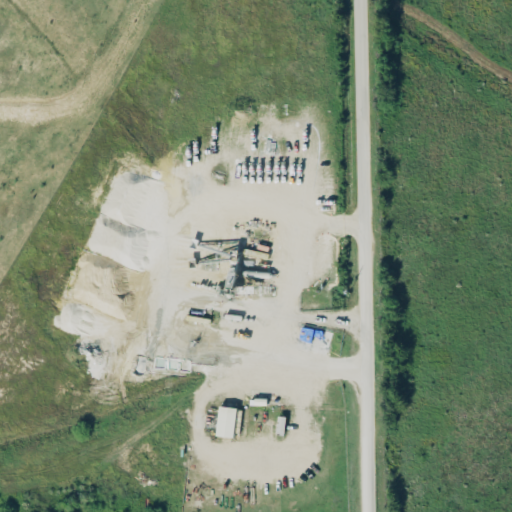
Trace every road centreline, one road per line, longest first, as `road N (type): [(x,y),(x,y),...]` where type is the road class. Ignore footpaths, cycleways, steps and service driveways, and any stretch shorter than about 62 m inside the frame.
road 1 (tertiary): [(366,511),(356,0)]
road 2 (residential): [(0,111),(43,113),(78,103),(149,0)]
